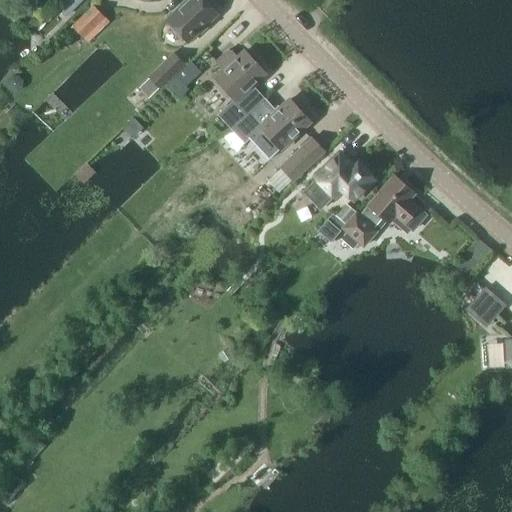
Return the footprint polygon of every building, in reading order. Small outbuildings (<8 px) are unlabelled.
[(91,0),(81,0),(70,11),(75,16),(92,1),(91,0)] [(217,15),(203,0),(189,0),(167,21),(171,26),(170,30),(178,39),(183,38),(188,43),(217,15)] [(93,6),(67,32),(72,38),(78,33),(87,42),(109,22),(93,6)] [(33,17),(27,24),(34,30),(40,23),(33,17)] [(173,52),(148,77),(160,89),(164,84),(184,63),(173,52)] [(211,65),(219,74),(210,83),(230,104),(214,119),(228,134),(244,117),(262,100),(250,87),(260,77),(249,66),(253,63),(245,55),(242,58),(239,56),(233,61),(228,56),(226,58),(223,55),(211,65)] [(190,62),(176,76),(186,86),(200,72),(190,62)] [(274,113),(262,100),(244,117),(228,134),(240,147),(256,132),(276,153),(305,125),(303,123),(306,120),(298,112),(295,115),(285,103),(274,113)] [(307,142),(277,171),(289,184),(320,155),(307,142)] [(374,180),(357,163),(353,167),(339,153),(314,177),(316,179),(303,192),(320,209),(333,196),(335,199),(343,191),(353,201),(374,180)] [(415,193),(394,174),(360,214),(355,211),(344,224),(334,214),(318,232),(331,243),(343,229),(363,248),(379,231),(375,228),(383,219),(389,224),(396,217),(412,232),(427,215),(410,200),(415,193)] [(484,288),(474,300),(488,313),(481,321),(488,326),(505,307),(484,288)] [(38,440),(16,464),(25,471),(33,463),(31,461),(45,446),(38,440)] [(23,482),(12,474),(0,490),(0,499),(7,505),(23,482)]
